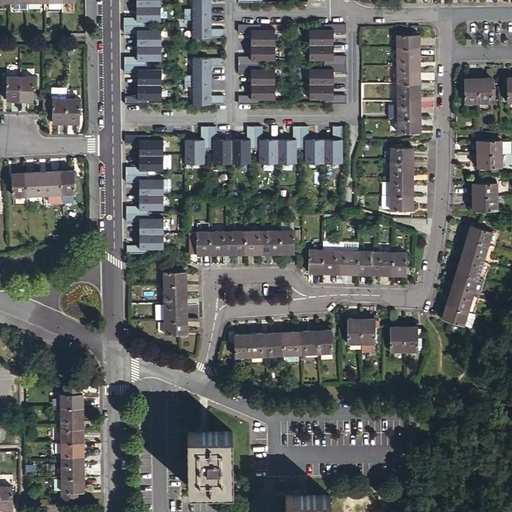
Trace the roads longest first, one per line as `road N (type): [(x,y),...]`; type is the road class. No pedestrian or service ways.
road 1 (residential): [(445,54),(438,228),(424,291),(413,298),(314,296)]
road 2 (residential): [(273,414),(414,412),(400,453),(274,456)]
road 3 (trunk): [(0,118),(111,0)]
road 4 (residential): [(115,353),(114,511)]
road 5 (residential): [(314,296),(286,275),(210,276),(215,316)]
